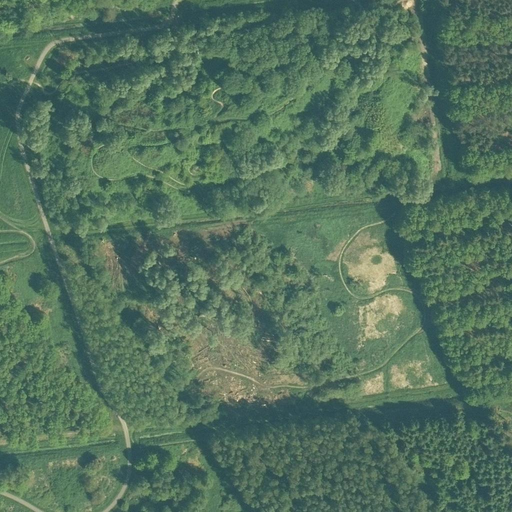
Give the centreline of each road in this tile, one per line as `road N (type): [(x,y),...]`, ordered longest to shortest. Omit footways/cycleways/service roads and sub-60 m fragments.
road 1 (track): [(511,174),(23,231)]
road 2 (track): [(16,122),(99,114),(184,127),(267,116),(342,48)]
road 3 (track): [(108,427),(58,282),(34,247)]
